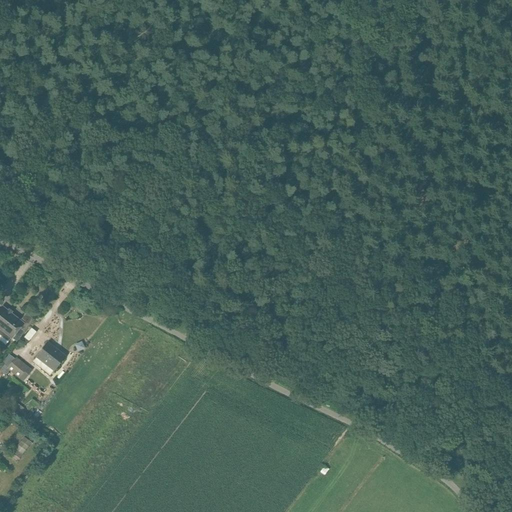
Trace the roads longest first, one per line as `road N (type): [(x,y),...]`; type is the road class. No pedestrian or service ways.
road 1 (track): [(0,239),(442,471)]
road 2 (track): [(442,471),(454,359),(383,65)]
road 3 (track): [(299,259),(0,67)]
road 4 (track): [(511,389),(299,259)]
